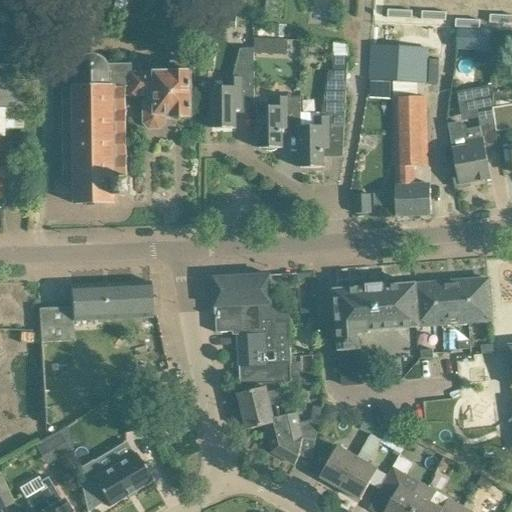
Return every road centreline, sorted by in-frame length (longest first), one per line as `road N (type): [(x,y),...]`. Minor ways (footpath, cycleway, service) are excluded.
road 1 (unknown): [(448,233),(439,126),(446,0)]
road 2 (residential): [(228,474),(182,250)]
road 3 (residential): [(202,149),(234,148),(336,204),(340,241)]
road 4 (tertiary): [(0,257),(182,250)]
road 5 (tertiary): [(340,241),(511,227)]
road 6 (tertiary): [(182,250),(340,241)]
